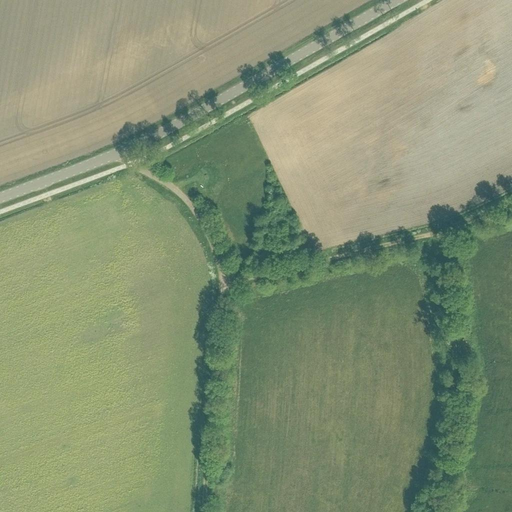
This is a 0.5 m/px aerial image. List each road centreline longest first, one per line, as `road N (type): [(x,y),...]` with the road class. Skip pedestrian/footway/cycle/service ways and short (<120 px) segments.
road 1 (tertiary): [(396,0),(120,154)]
road 2 (track): [(424,511),(455,398),(440,231)]
road 3 (track): [(204,511),(221,282)]
road 4 (unclassified): [(257,276),(221,282),(187,202),(120,154)]
road 5 (track): [(440,231),(257,276)]
road 6 (tertiary): [(120,154),(0,197)]
